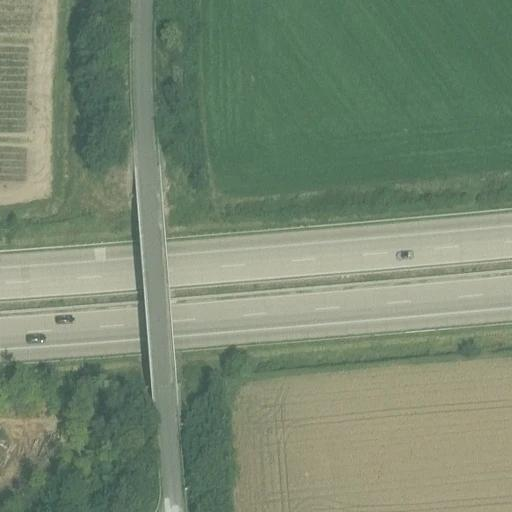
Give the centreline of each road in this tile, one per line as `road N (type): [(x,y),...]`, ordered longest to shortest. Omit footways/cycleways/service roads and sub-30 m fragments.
road 1 (motorway): [(511,230),(0,272)]
road 2 (motorway): [(0,339),(511,298)]
road 3 (residential): [(158,427),(143,176)]
road 4 (residential): [(138,0),(143,176)]
